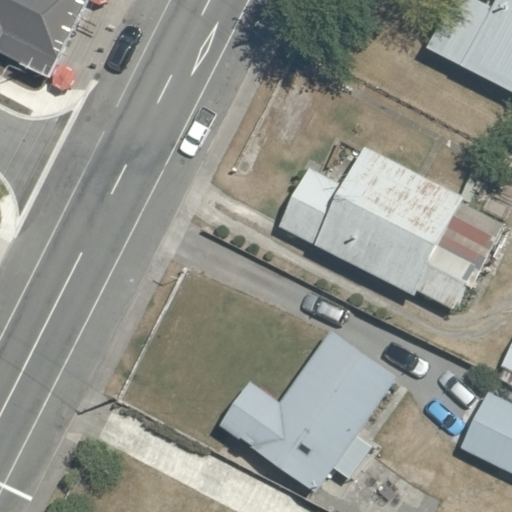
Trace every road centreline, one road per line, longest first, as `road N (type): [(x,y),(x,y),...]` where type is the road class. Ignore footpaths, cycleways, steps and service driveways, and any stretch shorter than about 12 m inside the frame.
road 1 (unclassified): [(119,181),(0,417)]
road 2 (unclassified): [(211,0),(119,181)]
road 3 (residential): [(119,181),(0,126)]
